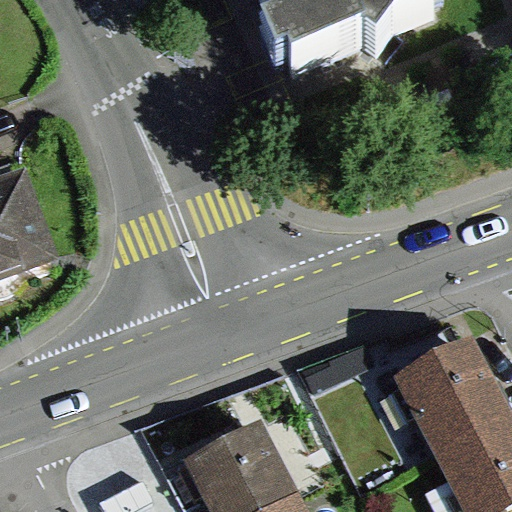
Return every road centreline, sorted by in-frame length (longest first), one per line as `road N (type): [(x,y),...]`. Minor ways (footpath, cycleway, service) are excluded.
road 1 (residential): [(67,0),(116,77),(229,334)]
road 2 (primary): [(229,334),(511,230)]
road 3 (primary): [(9,412),(229,334)]
